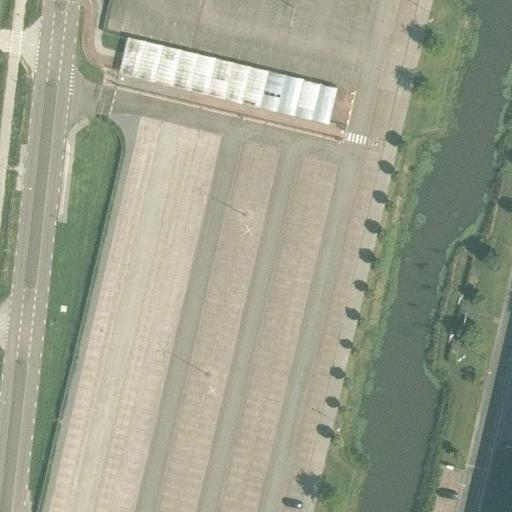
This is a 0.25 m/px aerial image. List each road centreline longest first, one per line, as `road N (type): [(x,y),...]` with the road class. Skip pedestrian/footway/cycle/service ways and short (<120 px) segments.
road 1 (tertiary): [(16,511),(72,0)]
road 2 (tertiary): [(50,0),(0,445)]
